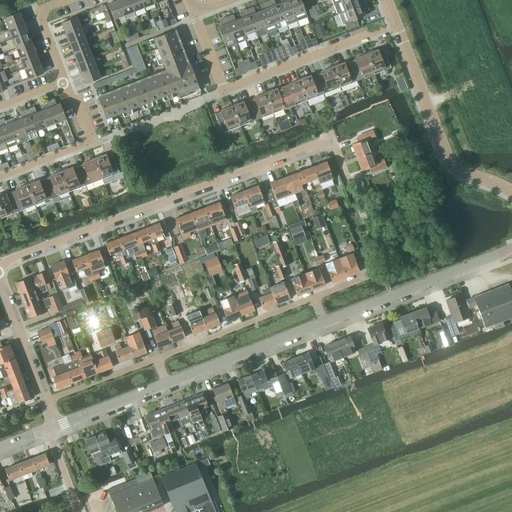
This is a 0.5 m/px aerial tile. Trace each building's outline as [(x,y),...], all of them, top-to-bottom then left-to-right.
[(118,0),(108,4),(114,19),(124,15),(123,14),(118,0)] [(128,0),(117,0),(118,0),(123,14),(124,15),(133,11),(128,0)] [(141,0),(128,0),(133,11),(144,7),(143,5),(141,0)] [(266,1),(274,24),(284,20),(278,4),(274,6),(272,0),(266,2),(266,1)] [(284,20),(294,16),(288,0),(281,0),(282,2),(278,4),(284,20)] [(288,0),(294,16),(305,12),(300,0),(288,0)] [(344,0),(340,2),(335,4),(339,14),(366,3),(365,3),(363,0),(344,0)] [(264,27),(274,24),(266,1),(265,2),(266,2),(260,5),(262,10),(258,12),(264,27)] [(339,14),(338,14),(342,24),(344,23),(346,29),(358,24),(356,19),(364,16),(362,11),(368,9),(365,4),(366,3),(339,14)] [(246,9),(245,9),(254,31),(264,27),(258,12),(254,14),(252,8),(246,10),(246,9)] [(244,35),(254,31),(245,9),(245,10),(240,12),(242,18),(238,20),(244,35)] [(4,18),(8,27),(22,21),(19,12),(4,18)] [(226,17),(225,17),(234,39),(244,35),(238,20),(234,21),(232,16),(226,18),(226,17)] [(76,17),(61,23),(65,32),(66,32),(80,26),(76,17)] [(236,44),(234,39),(225,17),(225,18),(220,20),(222,26),(218,27),(226,48),(236,44)] [(22,21),(8,27),(12,37),(25,32),(26,31),(22,21)] [(66,32),(65,32),(68,42),(81,37),(83,36),(80,26),(66,32)] [(173,30),(159,36),(148,40),(150,45),(155,44),(157,48),(173,42),(177,41),(173,30)] [(25,32),(12,37),(16,48),(29,42),(30,42),(26,31),(25,32)] [(81,37),(68,42),(72,51),(87,46),(83,36),(81,37)] [(154,56),(156,61),(181,51),(177,41),(173,42),(157,48),(159,54),(154,56)] [(29,42),(16,48),(20,59),(35,53),(30,42),(29,42)] [(87,46),(72,51),(76,62),(91,56),(87,46)] [(365,52),(374,74),(391,68),(383,49),(378,51),(377,50),(372,52),(371,51),(366,53),(365,52)] [(181,51),(156,61),(158,65),(163,64),(165,69),(168,68),(185,61),(181,51)] [(355,60),(349,62),(357,81),(374,74),(365,52),(365,53),(359,55),(360,57),(354,59),(355,60)] [(35,53),(20,59),(24,69),(37,63),(39,63),(35,53)] [(91,56),(76,62),(81,73),(94,68),(95,67),(91,56)] [(332,65),(331,65),(340,87),(357,81),(349,62),(344,64),(344,63),(338,65),(338,64),(332,66),(332,65)] [(37,63),(24,69),(28,79),(43,73),(39,63),(37,63)] [(189,63),(178,67),(188,92),(199,88),(189,63)] [(321,73),(316,75),(323,94),(340,87),(331,65),(331,66),(326,69),(326,70),(321,72),(321,73)] [(94,68),(81,73),(85,84),(100,78),(95,67),(94,68)] [(178,67),(168,71),(175,90),(176,92),(177,96),(188,92),(178,67)] [(168,71),(158,75),(168,100),(172,98),(171,93),(176,92),(175,90),(168,71)] [(158,75),(149,79),(156,97),(157,99),(161,97),(164,101),(168,100),(158,75)] [(298,78),(306,100),(323,94),(316,75),(310,77),(310,76),(305,78),(304,77),(298,79),(298,78)] [(306,100),(298,78),(298,79),(292,81),(293,83),(287,85),(287,86),(282,88),(290,107),(306,100)] [(149,79),(139,83),(148,106),(148,107),(152,106),(151,101),(157,99),(156,97),(149,79)] [(139,83),(129,87),(136,104),(137,107),(141,105),(144,109),(148,107),(148,106),(139,83)] [(129,87),(119,90),(127,113),(128,115),(132,114),(131,109),(137,107),(136,104),(129,87)] [(265,91),(264,91),(273,113),(290,107),(282,88),(277,90),(277,89),(271,91),(271,90),(265,92),(265,91)] [(119,90),(108,94),(116,113),(116,115),(121,113),(124,117),(128,115),(127,113),(119,90)] [(254,99),(249,101),(256,120),(273,113),(264,91),(264,92),(259,94),(259,96),(254,98),(254,99)] [(108,94),(98,98),(98,99),(107,123),(112,122),(111,117),(116,115),(116,113),(108,94)] [(53,100),(47,102),(55,123),(66,119),(59,103),(55,105),(53,100)] [(231,104),(239,126),(256,120),(249,101),(243,103),(243,102),(238,104),(237,103),(231,105),(231,104)] [(55,123),(47,102),(41,104),(43,110),(39,111),(45,127),(55,123)] [(239,126),(231,104),(230,104),(231,105),(225,107),(225,109),(220,111),(220,112),(215,114),(222,133),(239,126)] [(35,131),(45,127),(39,111),(35,113),(33,107),(27,110),(35,131)] [(37,136),(35,131),(27,110),(21,112),(23,118),(19,119),(25,135),(27,140),(37,136)] [(9,123),(15,139),(25,135),(19,119),(18,116),(8,120),(9,123)] [(364,126),(371,124),(369,116),(361,119),(364,126)] [(2,119),(0,119),(0,130),(7,148),(17,144),(15,139),(9,123),(5,125),(2,119)] [(353,143),(358,156),(372,150),(368,139),(376,136),(373,129),(358,135),(360,141),(353,143)] [(372,150),(358,156),(362,169),(370,166),(372,171),(387,166),(384,158),(376,161),(372,150)] [(32,152),(28,154),(22,156),(24,162),(34,158),(32,152)] [(119,172),(111,153),(110,153),(110,154),(101,158),(99,155),(93,158),(102,179),(119,172)] [(102,179),(93,158),(88,160),(88,162),(78,166),(77,166),(85,185),(102,179)] [(327,161),(314,166),(321,183),(334,178),(327,161)] [(85,185),(77,166),(77,167),(67,171),(66,168),(60,171),(69,192),(85,185)] [(314,166),(300,171),(304,182),(312,179),(319,198),(325,196),(321,183),(314,166)] [(69,192),(60,171),(54,173),(55,175),(45,179),(44,179),(52,198),(69,192)] [(300,171),(284,177),(293,201),(295,207),(299,205),(295,193),(307,189),(304,182),(300,171)] [(293,201),(284,177),(270,182),(272,188),(267,190),(274,208),(280,206),(277,200),(286,196),(288,203),(293,201)] [(32,181),(27,184),(35,205),(52,198),(44,179),(43,179),(43,180),(34,184),(32,181)] [(11,192),(18,211),(35,205),(27,184),(21,186),(21,188),(11,192)] [(259,184),(244,189),(251,206),(253,213),(258,211),(255,204),(265,200),(259,184)] [(235,211),(251,206),(244,189),(229,195),(235,211)] [(0,196),(0,215),(1,218),(18,211),(11,192),(10,192),(10,193),(0,197),(0,196)] [(336,198),(327,201),(329,209),(338,205),(336,198)] [(220,202),(205,207),(212,225),(227,220),(220,202)] [(271,203),(265,205),(269,216),(275,214),(271,203)] [(205,207),(191,212),(196,224),(197,228),(202,239),(215,234),(212,225),(205,207)] [(191,212),(177,218),(184,236),(190,233),(190,231),(197,228),(196,224),(191,212)] [(241,220),(235,222),(240,235),(246,233),(241,220)] [(160,223),(147,228),(151,238),(156,253),(162,251),(156,236),(164,233),(160,223)] [(301,224),(289,228),(291,234),(304,230),(301,224)] [(265,225),(259,228),(261,234),(268,232),(265,225)] [(236,226),(229,228),(234,241),(241,238),(236,226)] [(147,228),(134,233),(143,257),(146,265),(151,263),(142,241),(151,238),(147,228)] [(134,233),(120,237),(124,248),(133,245),(138,259),(143,257),(134,233)] [(124,248),(120,237),(106,243),(110,253),(119,250),(125,263),(129,261),(124,248)] [(312,240),(316,251),(325,247),(321,237),(312,240)] [(260,238),(254,240),(257,248),(263,245),(260,238)] [(279,260),(281,267),(288,264),(278,239),(271,242),(279,260)] [(225,240),(219,243),(221,249),(228,246),(225,240)] [(354,242),(346,245),(348,252),(356,249),(354,242)] [(180,245),(173,248),(180,264),(186,261),(180,245)] [(100,249),(86,254),(95,278),(100,277),(97,269),(95,264),(104,261),(100,249)] [(172,249),(165,251),(170,262),(177,259),(172,249)] [(351,253),(338,258),(341,266),(345,277),(359,272),(351,253)] [(95,278),(86,254),(72,259),(77,271),(85,268),(89,276),(90,281),(95,278)] [(217,258),(205,263),(208,272),(221,267),(217,258)] [(273,262),(279,279),(285,277),(281,267),(279,260),(273,262)] [(64,261),(51,265),(60,288),(67,285),(69,288),(78,285),(73,272),(69,273),(64,261)] [(240,263),(234,265),(240,282),(247,279),(240,263)] [(341,266),(327,271),(332,282),(345,277),(341,266)] [(251,267),(244,270),(252,291),(258,288),(255,278),(256,278),(251,267)] [(318,268),(303,274),(310,291),(324,285),(318,268)] [(16,283),(21,294),(35,288),(34,286),(41,283),(42,285),(44,284),(52,281),(47,270),(37,274),(38,277),(31,279),(30,277),(16,283)] [(310,291),(303,274),(301,273),(294,276),(293,278),(292,278),(294,284),(293,285),(297,296),(310,291)] [(289,299),(283,282),(278,284),(278,285),(271,288),(271,287),(270,287),(270,288),(276,304),(289,299)] [(21,294),(26,306),(40,301),(37,293),(46,290),(44,284),(42,285),(35,288),(21,294)] [(511,294),(508,284),(487,292),(499,322),(511,317),(511,294)] [(87,286),(79,288),(85,302),(92,299),(87,286)] [(210,287),(204,290),(208,299),(214,296),(210,287)] [(276,304),(270,288),(263,291),(265,296),(259,298),(263,309),(276,304)] [(241,315),(255,310),(247,291),(233,296),(241,315)] [(486,327),(499,322),(487,292),(475,297),(486,327)] [(57,294),(45,299),(51,314),(63,309),(57,294)] [(463,294),(447,300),(452,315),(445,317),(452,336),(460,334),(455,322),(470,317),(463,294)] [(240,316),(233,296),(221,301),(228,320),(240,316)] [(475,297),(467,300),(469,307),(477,304),(475,297)] [(40,301),(26,306),(30,317),(44,311),(43,307),(48,305),(45,299),(40,301)] [(184,299),(177,302),(181,313),(188,310),(184,299)] [(177,302),(170,305),(174,316),(181,313),(177,302)] [(426,307),(413,312),(413,313),(419,327),(439,320),(434,307),(427,309),(426,307)] [(202,317),(207,329),(220,324),(216,312),(215,313),(213,308),(207,310),(209,315),(202,317)] [(146,330),(156,325),(151,313),(141,317),(146,330)] [(396,329),(391,330),(394,338),(395,340),(420,331),(419,327),(413,313),(401,318),(402,322),(401,322),(400,321),(394,323),(396,329)] [(65,317),(70,330),(78,326),(74,314),(65,317)] [(190,322),(189,323),(193,334),(207,329),(202,317),(196,320),(194,315),(188,317),(190,322)] [(63,321),(57,323),(62,336),(68,333),(63,321)] [(175,328),(168,331),(172,342),(186,337),(181,326),(180,326),(178,321),(173,324),(175,328)] [(382,324),(369,329),(374,342),(376,342),(377,344),(394,338),(391,330),(389,325),(384,327),(382,324)] [(446,324),(438,327),(445,346),(452,343),(446,324)] [(115,340),(110,326),(103,328),(109,343),(115,340)] [(50,328),(39,332),(42,343),(54,338),(50,328)] [(109,343),(103,329),(96,331),(102,346),(109,343)] [(172,342),(168,331),(161,334),(159,329),(153,331),(155,336),(154,336),(159,347),(172,342)] [(137,343),(129,346),(134,357),(147,353),(142,341),(140,336),(135,338),(137,343)] [(350,336),(337,341),(343,357),(355,352),(353,347),(354,347),(350,336)] [(343,357),(337,341),(324,346),(328,357),(329,356),(331,361),(343,357)] [(0,364),(16,359),(10,345),(3,348),(1,343),(0,342),(0,364)] [(431,343),(425,345),(428,353),(434,351),(431,343)] [(120,344),(115,346),(117,351),(116,351),(120,363),(134,357),(129,346),(122,349),(120,344)] [(370,345),(364,347),(369,359),(375,357),(370,345)] [(364,347),(358,350),(363,362),(369,359),(364,347)] [(404,347),(398,349),(400,355),(406,353),(404,347)] [(102,358),(94,361),(99,373),(113,367),(109,356),(106,349),(100,352),(102,358)] [(309,352),(296,357),(302,373),(314,368),(312,363),(313,363),(309,352)] [(79,361),(81,366),(86,378),(99,373),(94,361),(91,353),(78,357),(80,361),(79,361)] [(302,373),(296,357),(282,362),(287,373),(289,378),(302,373)] [(5,378),(9,376),(21,372),(16,359),(0,364),(0,369),(1,369),(5,378)] [(330,361),(323,364),(330,379),(336,376),(330,361)] [(323,364),(317,367),(323,382),(330,379),(323,364)] [(81,366),(68,371),(72,383),(86,378),(81,366)] [(54,377),(53,377),(57,389),(72,383),(68,371),(60,374),(58,368),(51,371),(54,377)] [(264,370),(251,375),(257,391),(263,388),(264,390),(272,387),(269,380),(268,381),(264,370)] [(26,385),(21,372),(9,376),(15,390),(26,385)] [(287,373),(278,377),(285,394),(294,391),(289,378),(287,373)] [(251,393),(257,391),(251,375),(237,380),(242,391),(243,390),(247,399),(252,397),(251,393)] [(285,394),(278,377),(269,380),(272,387),(276,397),(285,394)] [(225,431),(234,428),(228,414),(228,413),(226,407),(237,403),(229,383),(213,389),(223,415),(219,417),(225,431)] [(15,390),(10,391),(3,394),(4,399),(11,397),(14,405),(20,403),(32,399),(26,385),(15,390)] [(3,394),(10,391),(8,386),(1,389),(3,394)] [(203,394),(194,397),(201,415),(206,413),(204,408),(208,406),(203,394)] [(194,397),(185,401),(190,414),(192,421),(195,420),(196,421),(203,419),(201,415),(194,397)] [(175,405),(183,424),(192,421),(190,414),(185,401),(175,405)] [(246,416),(254,412),(250,402),(242,405),(246,416)] [(183,424),(175,405),(166,408),(175,430),(183,427),(183,424)] [(166,408),(156,412),(164,434),(175,430),(166,408)] [(164,434),(156,412),(146,416),(155,438),(164,434)] [(216,416),(208,419),(214,434),(222,431),(216,416)] [(106,432),(95,436),(106,463),(112,461),(110,455),(121,451),(115,437),(109,440),(106,432)] [(192,434),(188,435),(191,444),(196,443),(192,434)] [(95,436),(85,440),(91,453),(95,451),(101,465),(106,463),(95,436)] [(163,437),(150,443),(153,452),(167,447),(163,437)] [(188,437),(182,439),(185,446),(190,444),(188,437)] [(176,442),(169,444),(172,452),(179,450),(176,442)] [(129,449),(120,453),(125,465),(133,461),(129,449)] [(45,454),(32,459),(36,470),(50,465),(45,454)] [(32,459),(18,464),(22,474),(23,476),(36,470),(32,459)] [(174,511),(215,511),(196,463),(161,477),(174,511)] [(5,469),(5,470),(9,481),(23,476),(22,474),(18,464),(5,469)] [(110,495),(117,511),(131,511),(134,510),(134,511),(136,511),(148,507),(147,505),(157,502),(162,500),(151,473),(135,479),(138,484),(110,495)] [(43,474),(39,476),(44,488),(48,486),(43,474)] [(39,476),(35,477),(39,489),(44,488),(39,476)] [(34,488),(28,489),(33,501),(43,498),(41,491),(36,493),(34,488)] [(12,490),(6,493),(9,499),(15,497),(12,490)]
